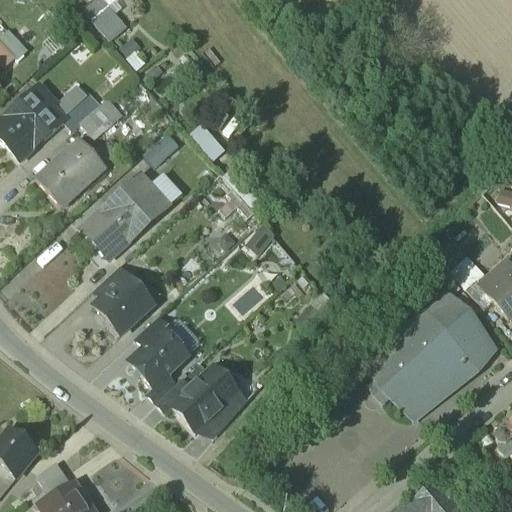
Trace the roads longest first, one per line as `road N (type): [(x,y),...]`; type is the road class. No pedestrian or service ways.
road 1 (residential): [(230,511),(45,376)]
road 2 (residential): [(369,511),(511,386)]
